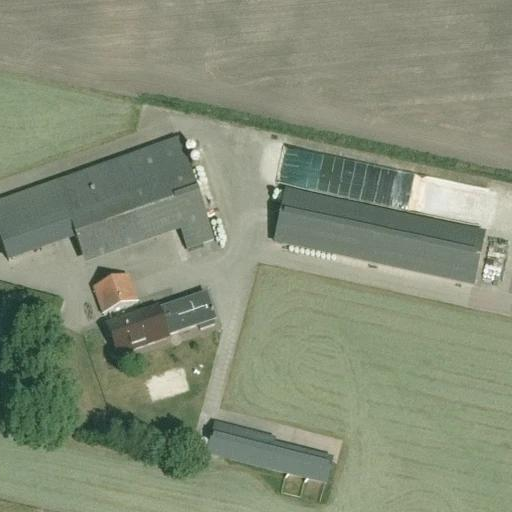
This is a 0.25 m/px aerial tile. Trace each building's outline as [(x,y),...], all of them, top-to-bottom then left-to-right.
[(177,142),(115,164),(55,186),(84,268),(180,234),(186,253),(213,243),(177,142)] [(286,152),(281,179),(395,204),(399,183),(381,179),(382,173),(304,156),(304,155),(286,152)] [(286,194),(275,245),(472,288),(483,237),(286,194)] [(0,245),(7,266),(30,258),(10,202),(0,205),(0,245)] [(103,318),(138,305),(128,278),(93,290),(103,318)] [(105,325),(106,329),(117,359),(198,330),(200,334),(216,328),(214,324),(217,323),(206,294),(159,311),(157,306),(105,325)] [(207,456),(266,472),(274,443),(214,427),(207,456)]
